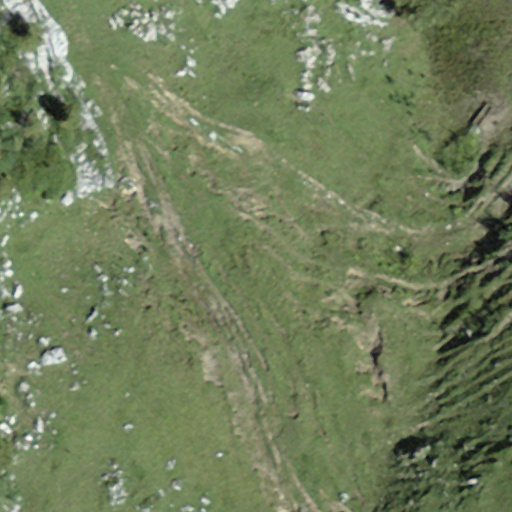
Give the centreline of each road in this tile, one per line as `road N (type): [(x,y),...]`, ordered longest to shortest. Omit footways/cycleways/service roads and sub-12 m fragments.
road 1 (track): [(301,511),(76,0)]
road 2 (track): [(106,73),(375,249),(462,239),(511,163)]
